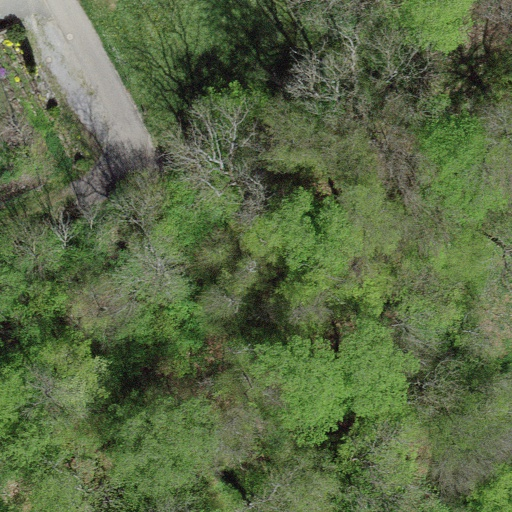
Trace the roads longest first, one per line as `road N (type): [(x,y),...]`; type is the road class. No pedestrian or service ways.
road 1 (residential): [(61,0),(121,106),(123,173)]
road 2 (track): [(123,173),(0,229)]
